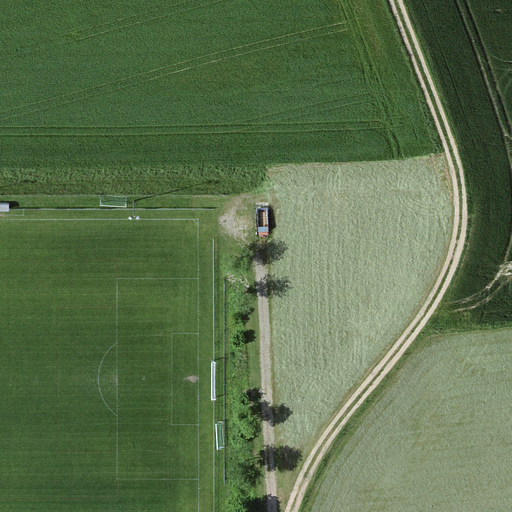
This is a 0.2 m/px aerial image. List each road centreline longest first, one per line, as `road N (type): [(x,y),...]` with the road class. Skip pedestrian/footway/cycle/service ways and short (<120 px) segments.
road 1 (track): [(397,0),(458,176),(459,231),(431,302),(314,456),(291,511)]
road 2 (track): [(272,511),(259,237)]
